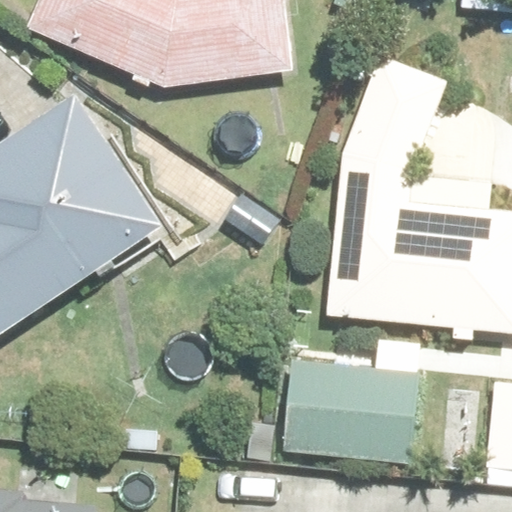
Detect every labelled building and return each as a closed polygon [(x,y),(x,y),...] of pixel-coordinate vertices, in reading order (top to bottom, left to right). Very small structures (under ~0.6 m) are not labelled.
[(300,79),(290,0),(49,0),(36,29),(151,97),(300,79)] [(337,0),(333,13),(365,23),(372,0),(337,0)] [(444,80),(382,73),(349,158),(333,323),(511,340),(511,220),(495,219),(498,187),(438,181),(435,208),(408,206),(413,148),(437,151),(444,80)] [(0,343),(167,240),(85,108),(0,161),(0,343)] [(426,350),(375,347),(373,378),(295,371),(288,452),(421,464),(426,350)] [(511,386),(502,385),(490,470),(495,470),(493,491),(511,493),(511,386)] [(0,511),(67,511),(0,498),(0,511)]
